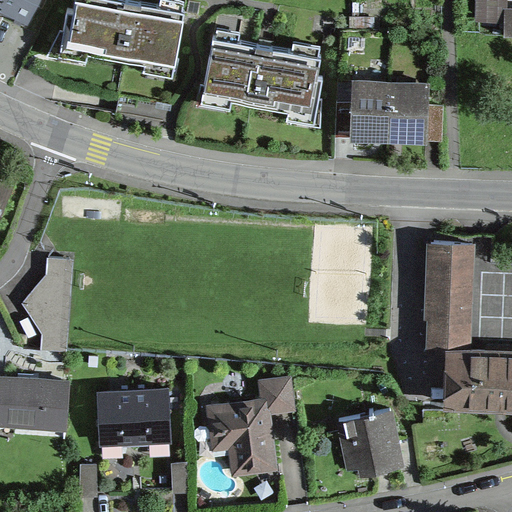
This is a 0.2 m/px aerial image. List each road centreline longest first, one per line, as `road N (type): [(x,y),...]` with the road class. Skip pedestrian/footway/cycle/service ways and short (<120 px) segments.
road 1 (tertiary): [(59,139),(174,172),(281,189),(511,197)]
road 2 (residential): [(0,271),(14,260),(59,139)]
road 3 (residential): [(511,488),(375,511)]
